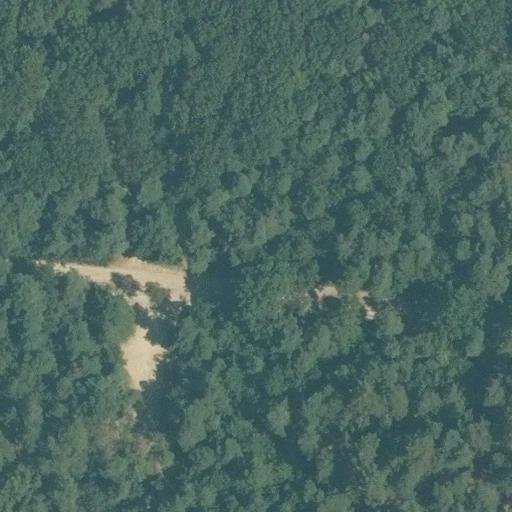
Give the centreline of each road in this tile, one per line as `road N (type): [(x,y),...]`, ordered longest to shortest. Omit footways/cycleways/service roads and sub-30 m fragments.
road 1 (track): [(511,316),(133,279)]
road 2 (track): [(138,298),(156,511)]
road 3 (track): [(133,279),(0,263)]
